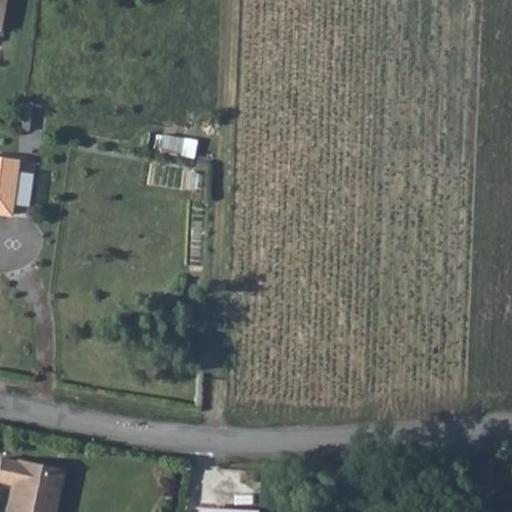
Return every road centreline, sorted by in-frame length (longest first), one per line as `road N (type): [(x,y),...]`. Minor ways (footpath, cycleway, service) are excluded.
road 1 (unclassified): [(0,406),(212,442),(511,428)]
road 2 (track): [(230,0),(212,442)]
